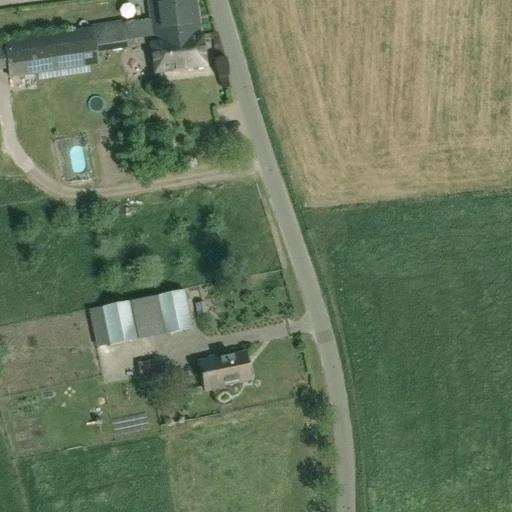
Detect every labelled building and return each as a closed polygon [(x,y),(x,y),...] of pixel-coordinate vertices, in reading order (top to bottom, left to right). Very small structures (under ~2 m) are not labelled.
[(194,0),(147,0),(152,36),(181,32),(182,38),(187,41),(199,39),(194,0)] [(3,43),(7,71),(9,79),(97,65),(96,55),(92,29),(90,29),(3,43)] [(181,32),(152,36),(153,46),(151,46),(155,73),(204,68),(201,39),(199,39),(187,41),(182,38),(181,32)] [(184,291),(157,297),(164,335),(192,330),(184,291)] [(138,340),(130,302),(102,307),(109,345),(109,346),(138,340)] [(198,363),(204,394),(222,390),(221,388),(250,382),(249,378),(252,377),(250,368),(247,369),(244,355),(215,360),(215,362),(209,363),(209,361),(198,363)] [(152,363),(138,365),(141,382),(156,380),(152,363)]
